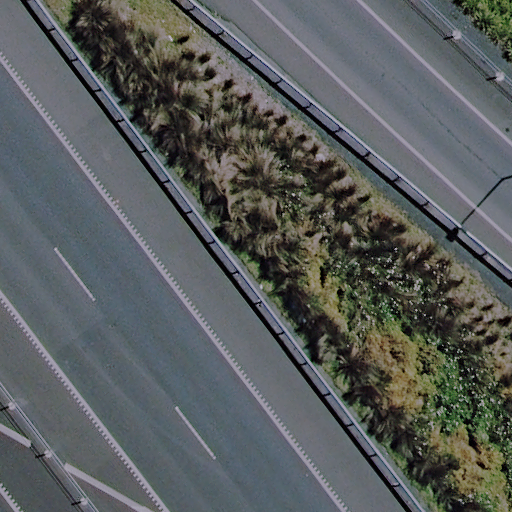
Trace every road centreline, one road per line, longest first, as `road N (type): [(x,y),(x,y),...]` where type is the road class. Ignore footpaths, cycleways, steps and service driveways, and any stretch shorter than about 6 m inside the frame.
road 1 (motorway): [(0,162),(262,511)]
road 2 (motorway): [(313,0),(511,211)]
